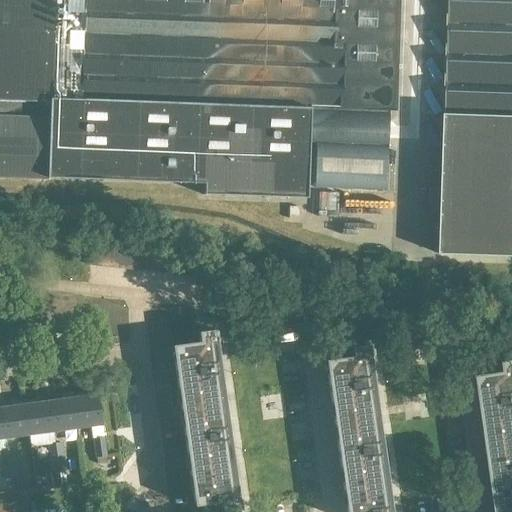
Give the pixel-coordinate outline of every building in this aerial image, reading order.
[(391,112),(395,0),(0,0),(0,177),(202,185),(202,195),(305,199),(307,147),(317,147),(315,189),(386,191),(388,112),(391,112)] [(511,0),(451,0),(447,115),(445,115),(440,255),(511,257),(511,0)] [(362,208),(363,223),(389,222),(389,207),(362,208)] [(91,246),(89,267),(99,268),(102,247),(91,246)] [(110,269),(112,248),(102,247),(99,268),(110,269)] [(121,270),(123,249),(112,248),(110,269),(121,270)] [(131,271),(134,250),(123,249),(121,270),(131,271)] [(142,273),(144,251),(134,250),(131,271),(142,273)] [(153,274),(155,253),(144,251),(142,273),(153,274)] [(164,275),(166,254),(155,253),(153,274),(164,275)] [(174,276),(177,255),(166,254),(164,275),(174,276)] [(185,277),(187,256),(177,255),(174,276),(185,277)] [(196,278),(198,257),(187,256),(185,277),(196,278)] [(171,348),(194,507),(220,503),(221,511),(233,511),(240,511),(239,500),(233,501),(210,344),(216,343),(214,332),(197,334),(198,344),(171,348)] [(351,358),(324,362),(326,379),(345,511),(385,511),(364,358),(369,358),(368,347),(354,349),(350,349),(351,358)] [(511,511),(511,362),(503,364),(505,375),(477,378),(496,511),(511,511)] [(92,440),(94,440),(94,439),(103,437),(97,396),(84,398),(84,394),(73,396),(77,429),(90,427),(92,440)] [(60,397),(61,401),(49,403),(53,432),(77,429),(73,396),(60,397)] [(36,405),(35,401),(24,403),(29,436),(53,432),(49,403),(36,405)] [(12,404),(13,408),(1,409),(5,439),(29,436),(24,403),(12,404)] [(103,437),(94,439),(94,440),(96,459),(106,458),(103,437)] [(61,443),(48,445),(50,459),(63,457),(61,443)] [(13,450),(0,452),(2,466),(15,464),(13,450)] [(65,471),(63,457),(50,459),(52,473),(65,471)] [(17,478),(15,464),(2,466),(4,480),(10,479),(17,478)] [(20,491),(18,478),(17,478),(10,479),(12,492),(20,491)]
